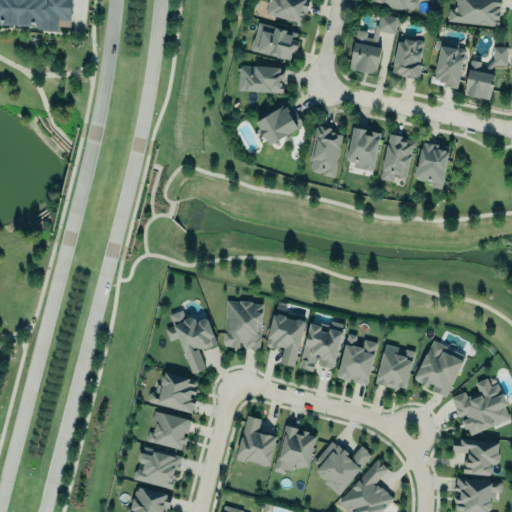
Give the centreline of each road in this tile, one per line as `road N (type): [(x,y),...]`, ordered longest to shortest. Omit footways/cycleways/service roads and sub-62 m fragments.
road 1 (primary): [(43,511),(137,152),(158,0)]
road 2 (primary): [(110,0),(93,132),(0,505)]
road 3 (residential): [(321,89),(511,129)]
road 4 (residential): [(409,427),(375,404),(231,372)]
road 5 (residential): [(192,511),(231,372)]
